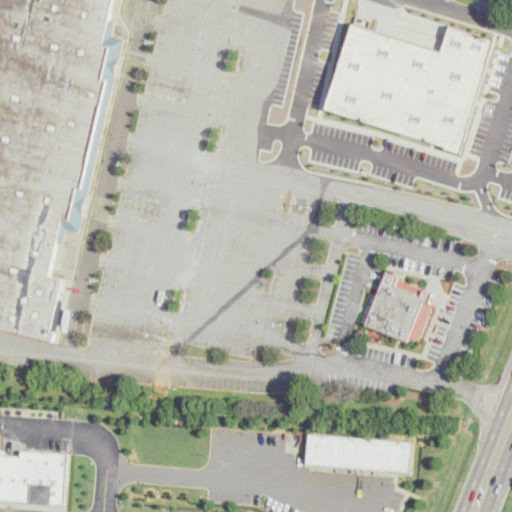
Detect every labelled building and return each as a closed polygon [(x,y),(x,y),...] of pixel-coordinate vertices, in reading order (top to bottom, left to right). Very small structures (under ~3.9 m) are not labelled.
[(0,0),(0,328),(55,341),(132,0),(0,0)] [(462,151),(497,38),(452,25),(443,51),(355,22),(328,108),(448,144),(447,147),(462,151)] [(435,293),(427,289),(424,296),(395,285),(398,277),(389,273),(370,322),(410,338),(426,298),(432,300),(435,293)] [(413,441),(311,432),(309,465),(411,473),(413,441)] [(69,450),(23,447),(22,455),(0,454),(0,498),(66,504),(69,450)]
